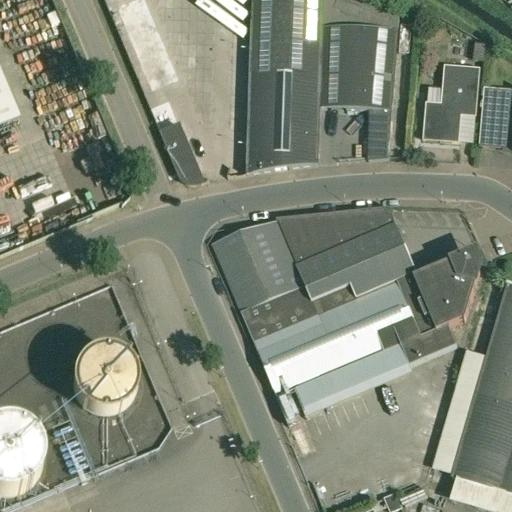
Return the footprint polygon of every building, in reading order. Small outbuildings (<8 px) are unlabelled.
[(178,81),(144,0),(137,0),(116,9),(151,92),(178,81)] [(400,15),(361,0),(252,0),(247,178),(275,173),(289,171),(319,168),(321,111),(371,113),(369,163),(387,162),(387,161),(392,106),(398,36),(400,15)] [(424,143),(458,146),(461,119),(475,120),(479,73),(446,70),(442,108),(427,107),(424,143)] [(511,93),(484,91),(479,149),(511,152),(511,93)] [(195,189),(203,187),(178,128),(160,136),(178,180),(179,182),(181,184),(182,185),(185,187),(187,188),(190,189),(192,189),(195,189)] [(449,330),(464,323),(464,324),(464,325),(465,325),(480,275),(467,272),(462,260),(418,279),(389,211),(276,223),(277,225),(240,236),(212,247),(286,422),(457,349),(449,330)] [(511,511),(511,288),(508,287),(452,480),(511,496),(511,511)] [(64,391),(67,403),(75,413),(85,420),(97,423),(110,422),(121,417),(129,408),(135,396),(136,384),(132,372),(125,362),(115,355),(102,352),(90,353),(79,359),(70,368),(65,379),(64,391)] [(0,500),(1,500),(13,499),(24,494),(33,485),(38,473),(39,461),(36,449),(28,439),(18,432),(6,429),(0,429),(0,500)] [(399,511),(401,511),(395,497),(385,501),(389,511),(399,511)]
